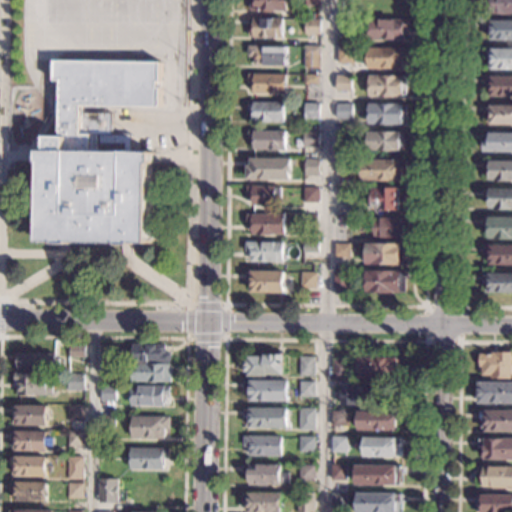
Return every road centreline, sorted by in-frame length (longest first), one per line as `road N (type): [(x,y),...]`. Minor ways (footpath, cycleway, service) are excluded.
road 1 (residential): [(439,511),(447,0)]
road 2 (tertiary): [(202,511),(210,0)]
road 3 (tertiary): [(442,325),(205,320)]
road 4 (tertiary): [(205,320),(0,318)]
